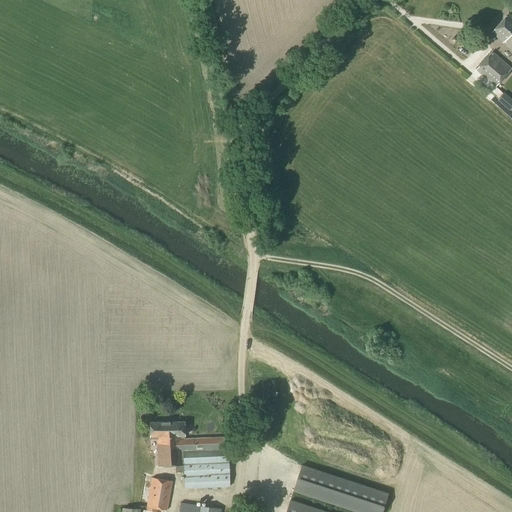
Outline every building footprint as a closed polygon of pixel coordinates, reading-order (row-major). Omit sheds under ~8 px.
[(511,49),(511,17),(508,14),(492,32),(511,49)] [(495,87),(511,68),(492,52),(476,70),(495,87)] [(503,105),(509,99),(503,94),(497,101),(503,105)] [(185,439),(184,422),(150,423),(150,440),(157,439),(158,467),(176,466),(176,473),(184,472),(185,488),(230,487),(228,450),(224,450),(224,438),(185,439)] [(381,511),(388,493),(302,464),(293,491),(358,511),(381,511)] [(167,510),(172,481),(152,478),(147,507),(146,510),(157,511),(157,509),(167,510)] [(327,511),(290,500),(285,511),(327,511)] [(180,503),(178,511),(220,511),(221,509),(180,503)]
